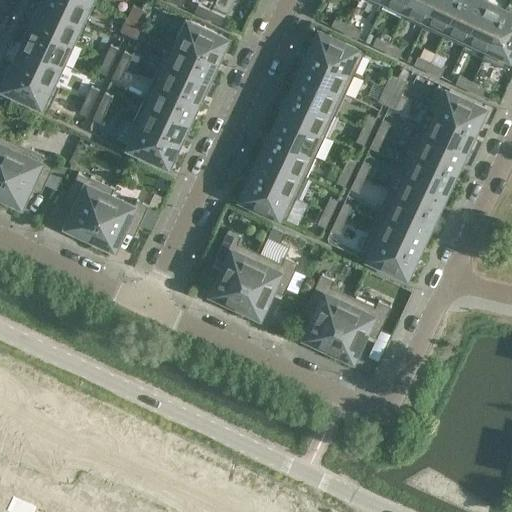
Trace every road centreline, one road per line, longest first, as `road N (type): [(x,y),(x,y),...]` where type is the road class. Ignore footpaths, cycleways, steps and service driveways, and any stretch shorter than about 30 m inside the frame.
road 1 (residential): [(449,280),(395,400),(378,410),(147,305)]
road 2 (tertiary): [(354,501),(0,332)]
road 3 (residential): [(289,0),(147,305)]
road 4 (residential): [(303,511),(0,368)]
road 5 (residential): [(147,305),(0,235)]
road 6 (residential): [(511,145),(449,280)]
